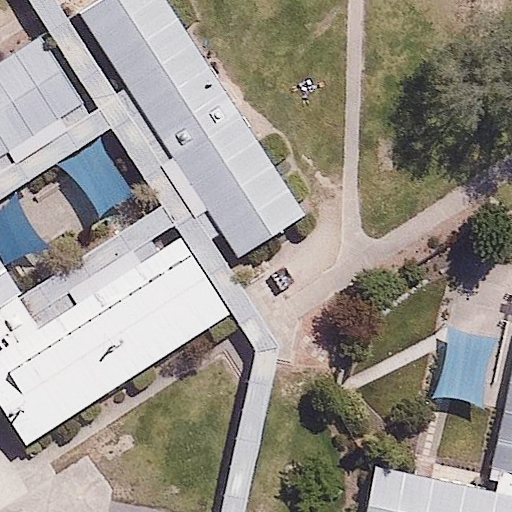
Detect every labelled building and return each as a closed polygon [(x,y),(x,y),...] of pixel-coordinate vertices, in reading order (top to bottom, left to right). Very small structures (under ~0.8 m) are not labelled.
[(283,224),(138,0),(88,0),(54,22),(213,269),(283,224)] [(31,40),(0,60),(0,160),(77,111),(31,40)] [(97,135),(65,158),(97,205),(130,183),(97,135)] [(95,212),(55,162),(13,196),(53,246),(95,212)] [(159,252),(0,354),(0,428),(17,454),(210,330),(159,252)] [(511,304),(508,303),(465,478),(511,489),(511,304)] [(499,511),(355,478),(346,511),(499,511)]
